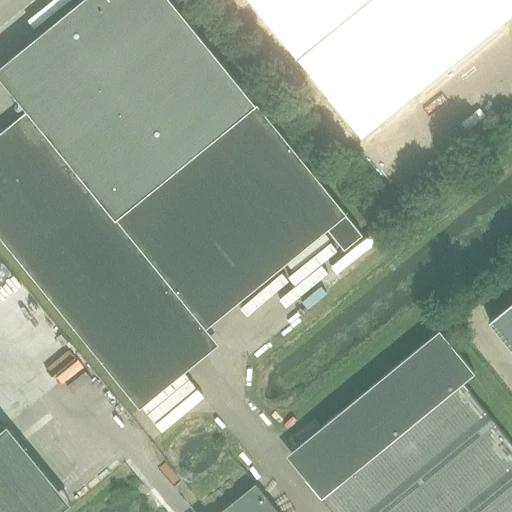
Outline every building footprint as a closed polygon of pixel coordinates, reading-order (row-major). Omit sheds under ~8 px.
[(80,0),(0,65),(0,75),(28,110),(0,132),(0,236),(128,392),(206,328),(328,229),(344,249),(363,234),(172,0),(163,0),(141,18),(126,0),(80,0)] [(511,0),(249,0),(361,138),(511,14),(511,0)] [(511,298),(488,318),(511,348),(511,298)] [(332,511),(511,511),(511,443),(461,382),(474,371),(439,328),(299,443),(300,444),(328,421),(363,463),(321,497),(332,511)] [(7,425),(0,430),(0,511),(59,511),(70,503),(7,425)] [(278,511),(255,483),(219,511),(278,511)]
